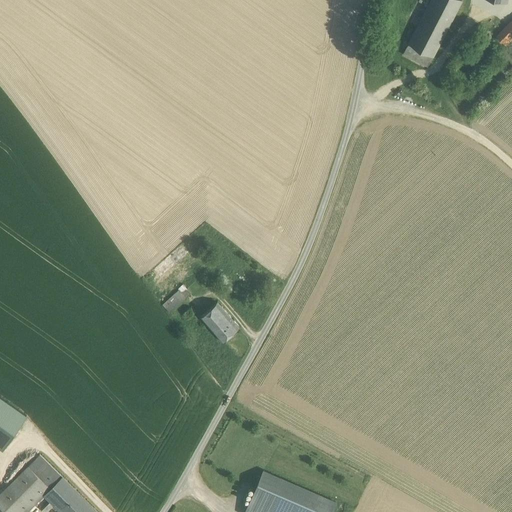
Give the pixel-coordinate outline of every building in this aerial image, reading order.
[(430,0),(409,42),(409,43),(433,55),(434,55),(462,0),(430,0)] [(511,21),(496,37),(506,47),(511,40),(511,21)] [(433,55),(409,43),(403,53),(428,66),(433,55)] [(180,245),(154,269),(161,277),(187,253),(180,245)] [(183,283),(178,288),(179,289),(174,293),(181,301),(191,292),(183,283)] [(174,293),(171,290),(167,293),(170,297),(163,303),(170,311),(181,301),(174,293)] [(222,341),(238,327),(217,302),(201,316),(222,341)] [(28,465),(48,485),(58,476),(38,456),(28,465)] [(28,465),(0,493),(0,505),(6,511),(21,511),(48,485),(28,465)] [(331,511),(336,502),(263,471),(245,511),(331,511)] [(97,511),(62,476),(43,495),(59,511),(97,511)]
